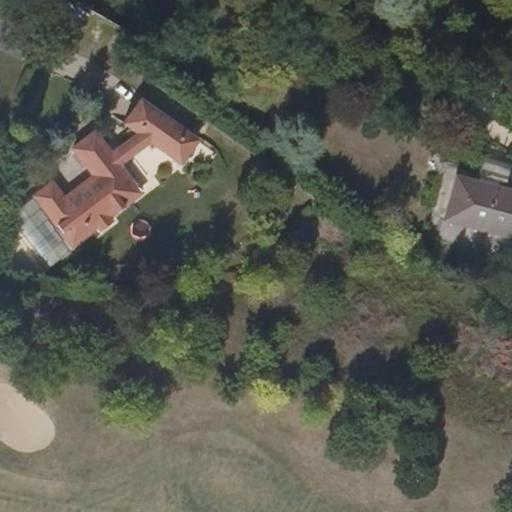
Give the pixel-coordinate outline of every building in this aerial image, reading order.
[(138,133),(149,140),(182,163),(199,140),(140,100),(124,123),(138,133)] [(121,165),(120,163),(112,153),(95,132),(73,148),(94,176),(66,199),(53,184),(35,196),(75,247),(98,228),(101,232),(116,221),(112,217),(133,199),(112,172),(121,165)] [(120,163),(149,140),(138,133),(112,153),(120,163)] [(511,230),(511,226),(484,183),(456,176),(448,214),(511,230)] [(511,189),(484,183),(511,226),(511,189)]
